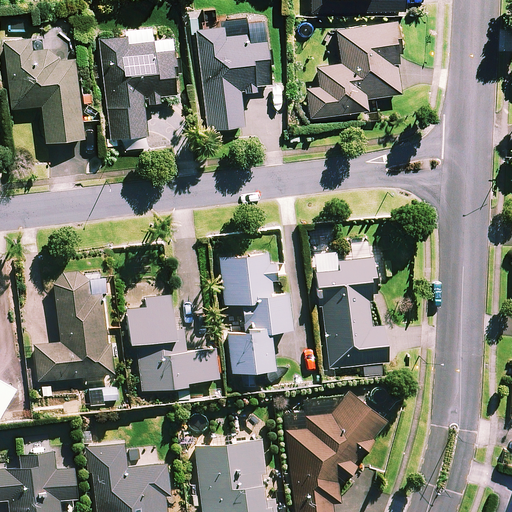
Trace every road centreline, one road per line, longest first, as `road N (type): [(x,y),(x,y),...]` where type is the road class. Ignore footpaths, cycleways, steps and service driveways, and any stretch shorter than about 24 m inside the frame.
road 1 (residential): [(0,213),(469,158)]
road 2 (residential): [(460,356),(469,158)]
road 3 (residential): [(460,356),(470,390),(466,444),(442,511)]
road 4 (residential): [(422,511),(460,356)]
road 5 (residential): [(469,158),(477,0)]
